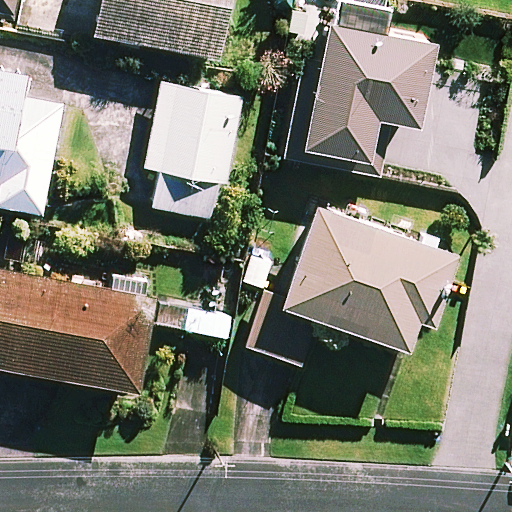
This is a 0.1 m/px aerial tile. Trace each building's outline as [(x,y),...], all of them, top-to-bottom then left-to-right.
[(0,0),(0,14),(9,16),(11,0),(0,0)] [(223,0),(96,0),(91,32),(214,54),(223,0)] [(298,58),(283,158),(306,162),(308,148),(366,157),(372,116),(416,123),(429,37),(382,30),(386,5),(351,0),(325,0),(316,60),(298,58)] [(22,74),(0,69),(0,205),(40,212),(59,105),(17,98),(22,74)] [(239,95),(159,81),(143,165),(158,168),(151,207),(209,218),(216,179),(223,181),(239,95)] [(280,295),(263,290),(244,345),(299,364),(315,316),(404,346),(414,316),(428,321),(451,249),(311,202),(280,295)] [(276,244),(249,235),(234,278),(260,288),(276,244)] [(153,297),(0,268),(0,363),(136,389),(153,297)] [(228,316),(187,309),(182,335),(224,342),(228,316)]
